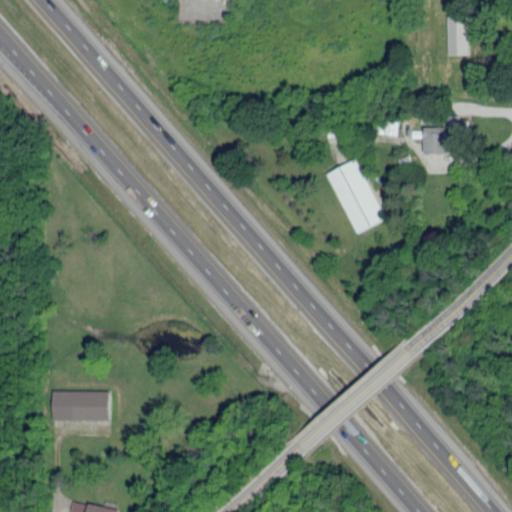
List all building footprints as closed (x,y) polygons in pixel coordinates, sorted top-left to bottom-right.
[(470,55),(469,15),(449,15),(449,55),(470,55)] [(460,114),(460,119),(470,119),(470,138),(450,138),(450,153),(425,153),(425,137),(412,137),(412,129),(425,129),(425,126),(447,126),(447,114),(460,114)] [(357,234),(387,220),(358,158),(328,172),(357,234)] [(111,392),(55,391),(54,420),(111,421),(111,392)] [(69,511),(72,501),(88,504),(88,502),(90,502),(120,508),(119,511),(69,511)]
